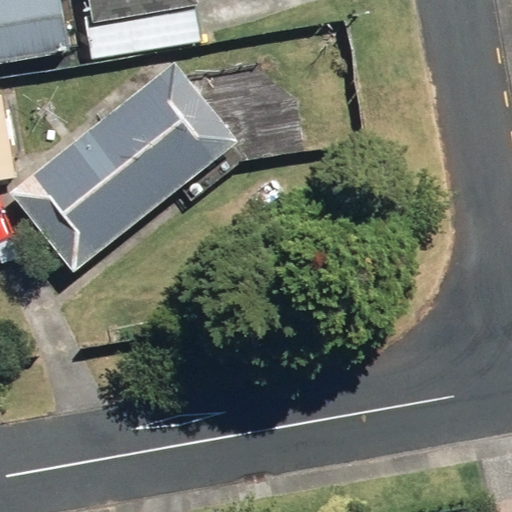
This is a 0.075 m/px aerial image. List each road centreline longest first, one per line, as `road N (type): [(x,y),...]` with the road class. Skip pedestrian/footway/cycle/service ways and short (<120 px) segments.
road 1 (residential): [(0,475),(511,376)]
road 2 (residential): [(450,0),(511,356)]
